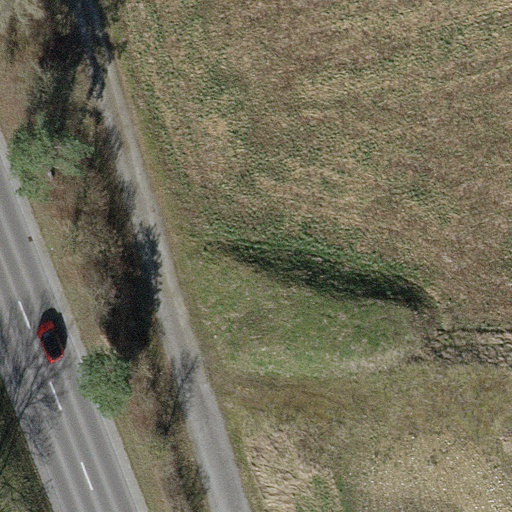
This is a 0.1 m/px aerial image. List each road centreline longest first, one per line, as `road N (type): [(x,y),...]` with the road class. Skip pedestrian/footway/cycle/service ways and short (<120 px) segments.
road 1 (track): [(238,511),(84,0)]
road 2 (tertiary): [(0,251),(101,511)]
